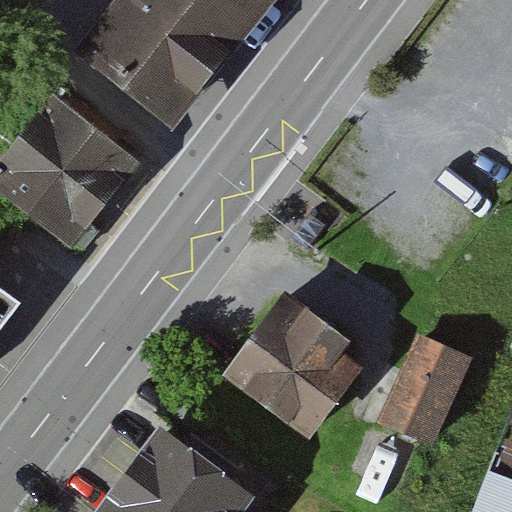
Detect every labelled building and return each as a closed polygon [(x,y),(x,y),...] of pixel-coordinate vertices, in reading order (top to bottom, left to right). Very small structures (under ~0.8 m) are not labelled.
[(294,0),(127,0),(85,53),(187,134),(294,0)] [(135,183),(53,115),(0,177),(0,205),(68,262),(135,183)] [(0,336),(20,311),(0,295),(0,336)] [(362,371),(288,315),(230,390),(305,447),(362,371)] [(467,366),(417,344),(381,427),(431,449),(467,366)] [(246,511),(159,449),(113,511),(246,511)] [(511,511),(511,471),(492,465),(475,511),(511,511)]
